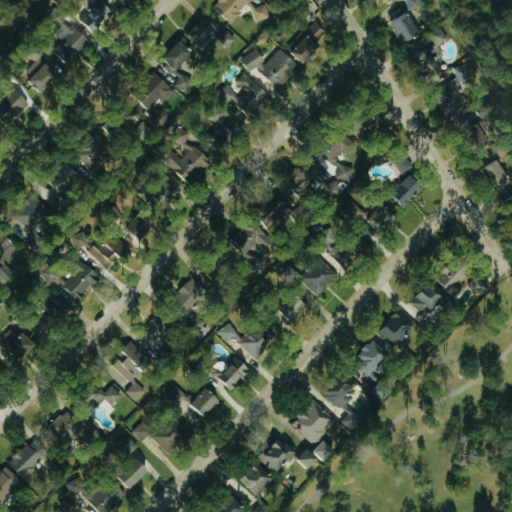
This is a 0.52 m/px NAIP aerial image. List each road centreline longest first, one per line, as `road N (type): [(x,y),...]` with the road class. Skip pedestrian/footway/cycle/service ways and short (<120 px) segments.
road 1 (residential): [(0,416),(363,46)]
road 2 (residential): [(150,511),(457,197)]
road 3 (residential): [(504,270),(333,0)]
road 4 (tertiary): [(0,171),(167,0)]
